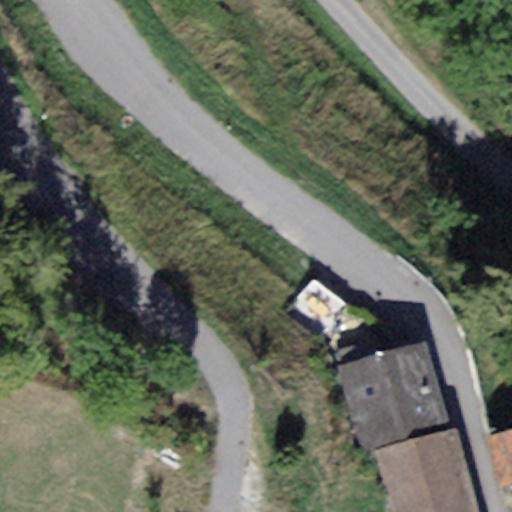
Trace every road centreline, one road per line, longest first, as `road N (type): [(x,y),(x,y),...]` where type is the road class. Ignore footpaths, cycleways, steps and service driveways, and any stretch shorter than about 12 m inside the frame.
road 1 (tertiary): [(489,511),(452,358),(420,305),(225,162),(169,112),(75,0)]
road 2 (track): [(0,101),(80,223),(217,365),(232,410),(225,511)]
road 3 (unclassified): [(511,177),(332,0)]
